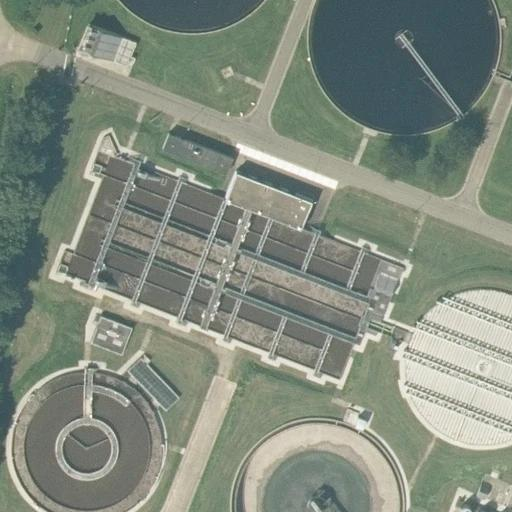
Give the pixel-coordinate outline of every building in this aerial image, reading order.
[(114,35),(84,25),(79,43),(109,52),(114,35)] [(169,136),(162,153),(215,174),(222,157),(169,136)] [(312,201),(235,171),(223,201),(301,231),(312,201)] [(511,443),(511,294),(472,289),(430,308),(406,347),(406,392),(431,430),(472,449),(511,443)] [(88,345),(120,357),(130,331),(94,316),(89,327),(94,329),(88,345)] [(68,375),(63,376),(49,381),(36,389),(25,399),(17,412),(11,425),(7,440),(7,455),(9,469),(14,484),(22,496),(32,507),(37,511),(129,511),(140,503),(149,491),(156,478),(160,464),(161,449),(159,434),(154,420),(147,406),(137,395),(126,386),(112,379),(98,375),(83,373),(68,375)] [(477,498),(471,511),(507,511),(509,510),(477,498)]
